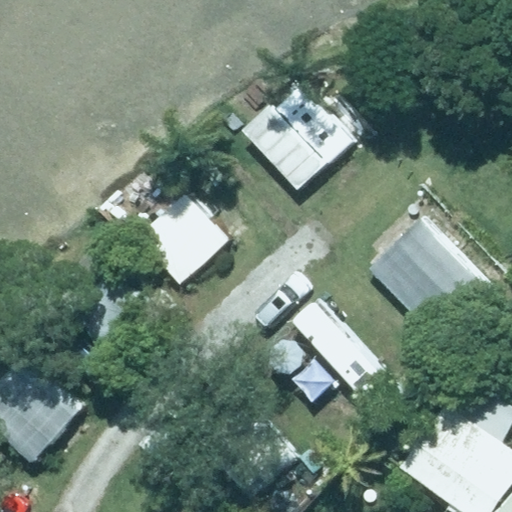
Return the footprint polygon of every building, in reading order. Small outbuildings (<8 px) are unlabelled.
[(318,83),(259,131),(305,188),(365,140),(318,83)] [(240,239),(196,191),(145,238),(189,286),(240,239)] [(433,212),(376,266),(453,348),(510,294),(433,212)] [(91,335),(120,365),(181,305),(152,276),(91,335)] [(427,381),(400,353),(388,364),(315,287),(289,312),(388,417),(427,381)] [(0,382),(0,419),(43,461),(102,400),(41,340),(0,382)] [(473,511),(509,511),(511,508),(511,392),(485,373),(419,462),(465,496),(460,502),(473,511)] [(265,500),(252,511),(311,511),(338,487),(262,406),(217,448),(265,500)]
